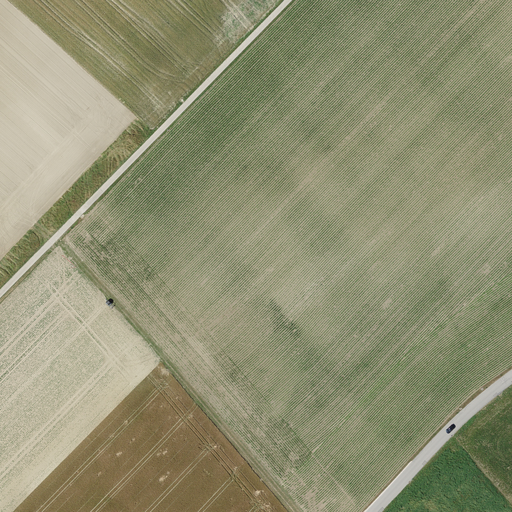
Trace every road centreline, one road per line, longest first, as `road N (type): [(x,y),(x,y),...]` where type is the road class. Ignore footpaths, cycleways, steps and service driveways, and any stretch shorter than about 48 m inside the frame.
road 1 (track): [(288,0),(0,294)]
road 2 (unclassified): [(373,511),(448,430),(511,377)]
